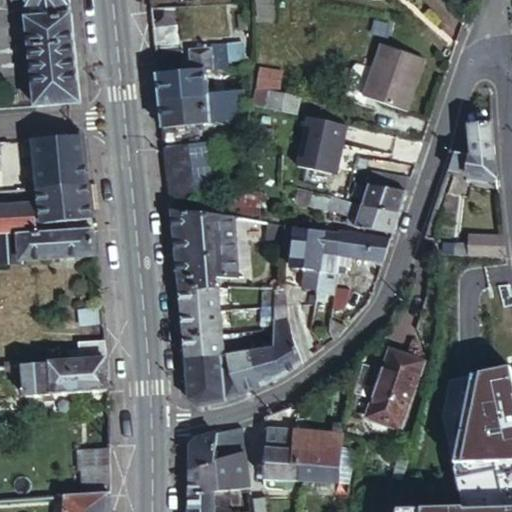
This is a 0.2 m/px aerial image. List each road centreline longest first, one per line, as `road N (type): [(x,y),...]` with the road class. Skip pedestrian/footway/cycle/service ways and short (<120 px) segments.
road 1 (residential): [(152,423),(231,412),(342,351),(397,282),(464,82),(474,60),(491,51)]
road 2 (secondary): [(125,115),(152,423)]
road 3 (residential): [(125,115),(0,124)]
